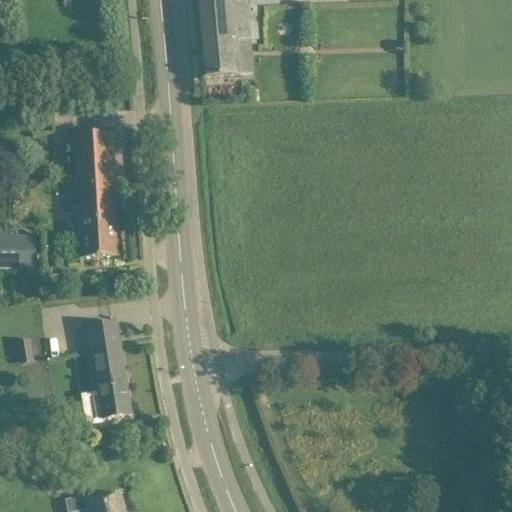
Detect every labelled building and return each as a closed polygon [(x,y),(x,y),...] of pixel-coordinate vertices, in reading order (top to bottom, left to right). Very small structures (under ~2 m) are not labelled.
[(246,0),(194,0),(202,81),(238,78),(238,76),(253,75),(250,41),(259,40),(258,24),(248,25),(246,0)] [(112,135),(92,136),(74,137),(76,179),(63,180),(64,198),(67,198),(68,207),(65,207),(65,216),(78,215),(80,261),(118,259),(112,135)] [(34,238),(0,237),(0,270),(33,271),(34,238)] [(116,323),(96,327),(82,329),(92,395),(98,394),(102,422),(131,417),(116,323)] [(33,365),(29,342),(16,344),(19,367),(33,365)] [(445,422),(445,436),(464,436),(464,422),(445,422)] [(83,430),(69,432),(71,446),(86,444),(83,430)] [(123,511),(120,495),(100,499),(85,501),(86,511),(123,511)] [(507,511),(506,495),(493,496),(494,511),(507,511)]
